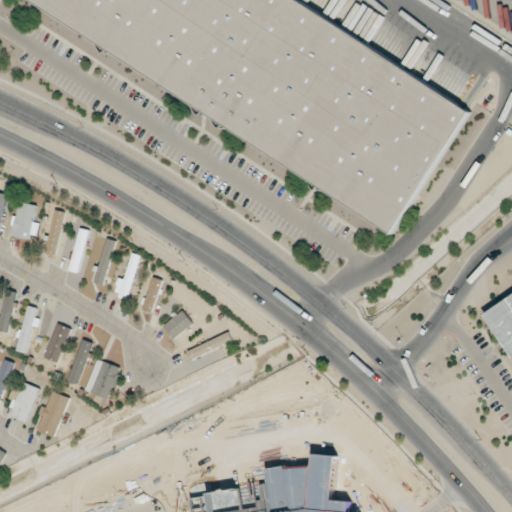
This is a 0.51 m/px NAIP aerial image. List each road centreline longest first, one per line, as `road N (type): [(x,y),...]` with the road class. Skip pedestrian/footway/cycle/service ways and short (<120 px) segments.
road 1 (secondary): [(511,499),(424,400),(248,243),(117,157),(0,101)]
road 2 (secondary): [(0,137),(119,200),(302,324),(485,511)]
road 3 (residential): [(0,260),(139,348),(148,371)]
